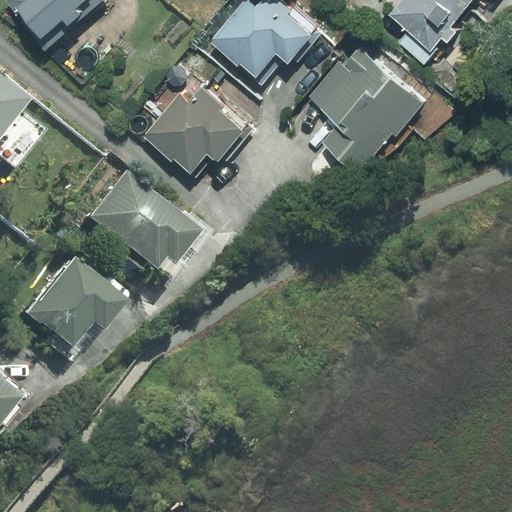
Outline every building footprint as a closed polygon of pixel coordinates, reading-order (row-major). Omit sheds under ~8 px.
[(106,0),(23,0),(61,41),(106,0)] [(237,54),(271,80),(295,48),(307,57),(330,27),(325,24),(328,19),(301,0),(250,0),(223,36),(241,49),(237,54)] [(479,0),(407,0),(400,9),(445,43),(455,30),(462,35),(470,24),(464,19),(479,0)] [(363,39),(320,93),(350,116),(333,137),(374,170),(434,95),(363,39)] [(0,154),(13,164),(42,125),(17,107),(26,95),(0,74),(0,154)] [(199,93),(189,89),(159,129),(208,166),(222,146),(235,156),(263,119),(210,79),(199,93)] [(191,217),(127,167),(91,213),(154,263),(191,217)] [(115,283),(72,249),(24,310),(67,344),(115,283)] [(0,365),(0,412),(23,384),(0,365)]
